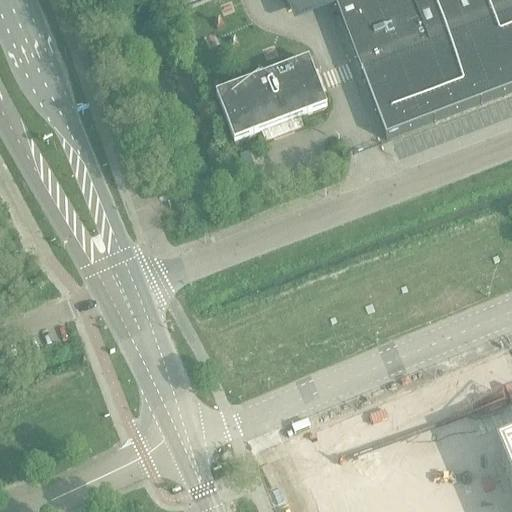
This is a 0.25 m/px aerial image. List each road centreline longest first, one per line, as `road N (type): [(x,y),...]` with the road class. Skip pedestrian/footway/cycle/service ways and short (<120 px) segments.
road 1 (unclassified): [(126,297),(511,145)]
road 2 (unclassified): [(184,445),(511,313)]
road 3 (tertiary): [(126,297),(110,225),(17,0)]
road 4 (tertiary): [(0,117),(70,240),(126,297)]
road 5 (unclassified): [(25,511),(184,445)]
road 6 (tertiary): [(126,297),(184,445)]
road 7 (unclassified): [(126,297),(0,339)]
